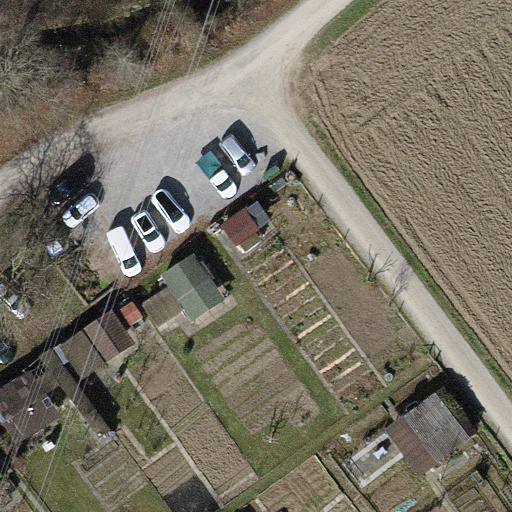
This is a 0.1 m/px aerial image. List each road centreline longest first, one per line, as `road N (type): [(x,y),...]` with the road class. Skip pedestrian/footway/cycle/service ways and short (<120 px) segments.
road 1 (track): [(340,0),(247,79),(511,433)]
road 2 (track): [(247,79),(90,137),(0,205)]
